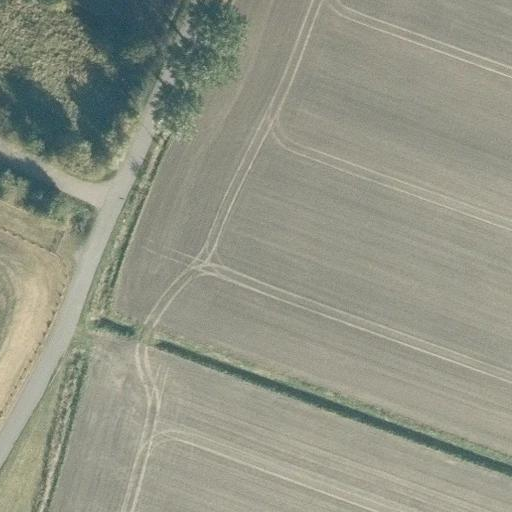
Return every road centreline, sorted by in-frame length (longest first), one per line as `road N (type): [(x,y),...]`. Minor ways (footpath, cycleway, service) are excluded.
road 1 (residential): [(0,445),(116,197)]
road 2 (unclassified): [(203,0),(116,197)]
road 3 (residential): [(116,197),(0,143)]
